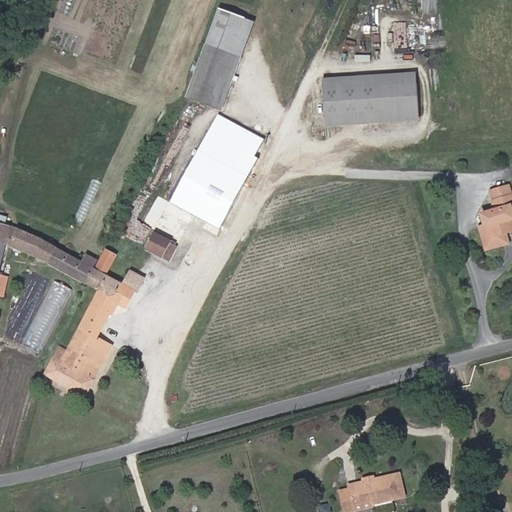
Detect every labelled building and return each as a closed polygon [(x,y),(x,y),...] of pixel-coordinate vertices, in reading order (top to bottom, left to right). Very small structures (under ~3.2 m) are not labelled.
[(245,12),(219,2),(206,38),(232,47),(245,12)] [(212,100),(232,47),(206,38),(187,91),(212,100)] [(320,76),(321,86),(414,79),(414,69),(320,76)] [(322,114),(417,107),(414,79),(321,86),(322,114)] [(418,117),(417,107),(322,114),(323,123),(418,117)] [(218,110),(209,127),(254,153),(263,136),(218,110)] [(257,155),(254,153),(209,127),(192,158),(169,198),(204,217),(201,224),(214,231),(257,155)] [(486,188),(488,197),(506,191),(504,183),(486,188)] [(510,203),(506,191),(488,197),(492,208),(477,212),(480,223),(476,224),(481,244),(499,239),(496,230),(500,228),(511,225),(506,204),(510,203)] [(165,199),(151,226),(176,239),(191,212),(165,199)] [(109,312),(115,300),(125,305),(139,277),(125,269),(118,282),(100,271),(90,265),(87,263),(90,258),(62,244),(52,239),(50,243),(31,234),(0,221),(0,284),(2,275),(0,274),(0,244),(1,240),(42,259),(95,288),(65,349),(55,344),(42,372),(81,393),(91,374),(88,372),(106,340),(94,334),(106,311),(109,312)] [(149,232),(143,244),(166,255),(172,243),(149,232)] [(100,245),(90,265),(100,271),(110,251),(100,245)] [(41,352),(71,287),(54,280),(25,344),(41,352)] [(91,374),(108,341),(106,340),(88,372),(91,374)] [(121,426),(113,422),(110,428),(119,432),(121,426)] [(361,474),(345,478),(349,498),(366,495),(367,496),(399,489),(393,467),(370,472),(367,477),(361,474)]
